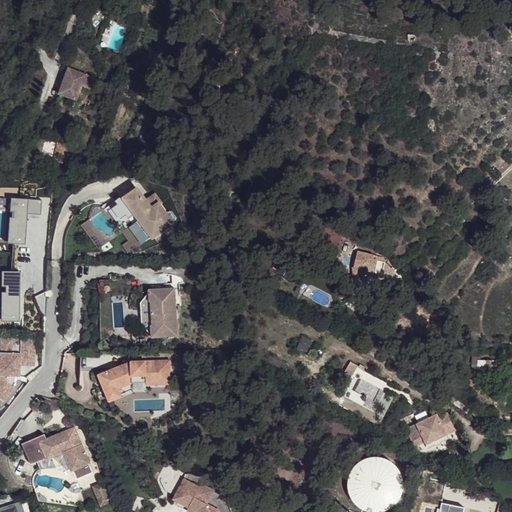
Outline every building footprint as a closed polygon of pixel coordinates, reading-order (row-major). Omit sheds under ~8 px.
[(84,18),(89,23),(96,14),(97,15),(101,9),(95,5),(84,18)] [(199,37),(201,31),(187,24),(185,23),(185,26),(183,28),(183,29),(199,37)] [(97,75),(70,66),(61,92),(88,102),(97,75)] [(239,68),(233,72),(236,77),(241,79),(242,74),(239,68)] [(87,114),(80,127),(89,132),(96,119),(87,114)] [(145,202),(135,188),(116,202),(119,206),(126,217),(129,220),(132,218),(136,224),(149,241),(171,224),(165,216),(159,207),(153,211),(149,206),(148,206),(145,202)] [(155,195),(145,202),(148,206),(149,206),(153,211),(159,207),(162,205),(155,195)] [(126,217),(119,206),(113,210),(121,221),(126,217)] [(169,212),(165,216),(171,224),(176,221),(176,219),(172,213),(169,212)] [(149,241),(136,224),(133,226),(145,243),(149,241)] [(320,236),(319,241),(330,243),(329,246),(337,248),(338,240),(320,236)] [(366,258),(364,270),(382,274),(381,277),(389,279),(391,269),(385,262),(366,258)] [(174,289),(149,290),(149,293),(141,303),(142,325),(152,334),(152,337),(177,336),(174,289)] [(3,363),(0,366),(0,396),(4,399),(16,385),(18,384),(22,384),(22,373),(22,365),(37,365),(37,339),(23,339),(23,341),(14,341),(14,339),(0,339),(0,360),(3,363)] [(307,339),(302,350),(310,354),(315,343),(307,339)] [(479,359),(472,359),(473,372),(478,372),(486,372),(496,372),(497,363),(479,364),(479,359)] [(146,384),(146,381),(170,380),(169,362),(131,363),(99,376),(106,395),(118,390),(133,384),(138,384),(146,384)] [(373,368),(366,363),(364,368),(371,372),(373,368)] [(364,368),(358,364),(352,372),(358,376),(364,368)] [(486,372),(478,372),(478,380),(487,380),(486,372)] [(118,390),(106,395),(109,403),(122,398),(118,390)] [(461,440),(448,416),(439,420),(437,416),(408,431),(407,431),(416,450),(427,444),(432,454),(461,440)] [(407,431),(408,431),(403,420),(400,422),(405,432),(407,431)] [(45,458),(62,451),(70,471),(90,463),(74,425),(44,437),(38,440),(44,457),(45,458)] [(38,440),(44,437),(42,433),(20,442),(29,463),(44,457),(38,440)] [(361,511),(362,511),(388,511),(389,511),(395,507),(400,502),(402,495),(403,488),(403,480),(400,474),(395,468),(390,463),(383,460),(376,459),(368,460),(361,463),(356,468),(351,473),(348,480),(347,487),(348,495),(351,501),(356,507),(361,511)] [(184,479),(177,493),(183,496),(179,505),(190,511),(215,511),(217,508),(208,503),(207,504),(194,497),(198,490),(193,487),(194,484),(184,479)] [(103,483),(92,488),(100,509),(112,504),(103,483)] [(194,484),(193,487),(198,490),(194,497),(207,504),(208,503),(214,491),(201,484),(200,487),(194,484)] [(177,493),(172,502),(179,505),(183,496),(177,493)] [(24,511),(20,499),(0,505),(0,509),(2,509),(3,511),(24,511)]
